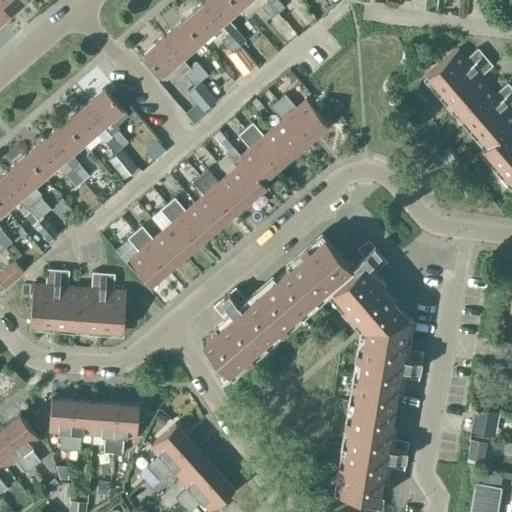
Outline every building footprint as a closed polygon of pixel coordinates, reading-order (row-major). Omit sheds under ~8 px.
[(0,0),(0,5),(7,14),(24,0),(0,0)] [(233,0),(203,0),(202,2),(220,23),(239,6),(233,0)] [(273,16),(278,12),(267,0),(265,0),(262,3),(273,16)] [(267,0),(278,12),(286,5),(282,0),(267,0)] [(202,2),(187,15),(182,19),(201,40),(220,23),(202,2)] [(182,19),(163,35),(181,56),(201,40),(182,19)] [(228,32),(239,45),(247,39),(236,26),(228,32)] [(223,37),(234,50),(239,45),(228,32),(223,37)] [(174,69),(178,74),(182,71),(193,84),(200,78),(189,66),(181,56),(163,35),(143,52),(165,77),(174,69)] [(245,71),(255,62),(241,46),(231,55),(245,71)] [(427,74),(442,93),(485,56),(478,47),(466,57),(458,48),(427,74)] [(493,64),(485,56),(442,93),(457,110),(488,83),(481,74),(493,64)] [(201,79),(207,74),(196,60),(189,66),(200,78),(201,79)] [(205,109),(216,100),(201,82),(189,91),(205,109)] [(496,92),(488,83),(457,110),(472,127),(511,92),(511,86),(508,82),(496,92)] [(103,87),(83,104),(101,125),(109,134),(117,127),(115,125),(127,115),(103,87)] [(511,107),(511,92),(472,127),(487,144),(482,148),(483,149),(511,124),(511,110),(510,109),(511,107)] [(278,99),(311,138),(328,123),(306,98),(296,106),(285,93),(278,99)] [(256,97),(251,101),(258,109),(263,105),(256,97)] [(273,126),(295,151),(311,138),(278,99),(271,106),(282,119),(273,126)] [(104,140),(106,139),(105,138),(109,134),(101,125),(83,104),(64,121),(82,142),(95,130),(104,140)] [(45,137),(82,181),(91,174),(71,151),(82,142),(64,121),(45,137)] [(245,127),(278,166),(295,151),(273,126),(263,134),(252,121),(245,127)] [(511,124),(483,149),(498,166),(511,154),(511,124)] [(109,134),(120,147),(129,139),(117,127),(109,134)] [(240,154),(262,179),(278,166),(245,127),(238,134),(249,147),(240,154)] [(105,138),(117,151),(120,147),(109,134),(105,138)] [(58,163),(78,185),(82,181),(45,137),(26,154),(44,175),(58,163)] [(227,173),(249,199),(266,184),(262,179),(240,154),(233,146),(225,152),(236,165),(227,173)] [(125,176),(139,165),(123,147),(110,159),(125,176)] [(6,170),(25,191),(44,175),(26,154),(6,170)] [(511,154),(498,166),(511,182),(511,154)] [(218,181),(207,168),(200,174),(233,213),(249,199),(227,173),(218,181)] [(0,201),(5,208),(13,201),(17,198),(25,207),(27,205),(38,218),(43,213),(33,201),(25,191),(6,170),(0,175),(0,201)] [(233,213),(200,174),(193,180),(204,193),(195,201),(216,227),(233,213)] [(88,211),(101,200),(85,182),(73,193),(88,211)] [(33,201),(43,213),(51,207),(39,194),(33,201)] [(174,196),(167,202),(200,241),(216,227),(195,201),(186,209),(174,196)] [(12,242),(0,227),(0,212),(5,208),(0,201),(0,240),(5,247),(12,242)] [(200,241),(167,202),(160,209),(171,222),(162,229),(184,255),(200,241)] [(59,233),(44,216),(34,225),(48,242),(59,233)] [(184,255),(162,229),(153,237),(142,224),(134,230),(167,269),(184,255)] [(167,269),(134,230),(127,237),(138,250),(129,258),(150,283),(167,269)] [(324,235),(202,341),(228,372),(351,266),(324,235)] [(370,263),(381,253),(374,245),(363,255),(370,263)] [(0,278),(6,285),(24,269),(15,258),(0,270),(0,278)] [(362,326),(394,299),(363,263),(331,290),(362,326)] [(33,282),(30,323),(53,324),(57,268),(46,267),(45,283),(33,282)] [(53,324),(76,326),(79,285),(68,285),(69,269),(57,268),(53,324)] [(76,326),(99,328),(103,271),(92,271),(91,286),(79,285),(76,326)] [(103,271),(99,328),(123,330),(126,289),(113,288),(114,272),(103,271)] [(238,303),(228,292),(220,299),(230,310),(238,303)] [(400,367),(402,356),(408,316),(401,307),(393,314),(389,312),(366,331),(364,331),(353,400),(394,406),(400,367)] [(400,367),(420,370),(422,359),(402,356),(400,367)] [(61,431),(60,448),(70,449),(73,398),(51,396),(49,430),(61,431)] [(95,399),(73,398),(70,449),(79,449),(80,432),(92,433),(95,399)] [(116,401),(95,399),(92,433),(104,434),(103,451),(113,452),(116,401)] [(354,494),(352,505),(382,510),(384,498),(379,497),(385,457),(387,446),(394,406),(353,400),(339,491),(354,494)] [(139,403),(116,401),(113,452),(122,452),(124,435),(136,436),(139,403)] [(2,425),(33,466),(40,460),(30,446),(40,438),(19,412),(2,425)] [(146,465),(153,472),(190,438),(175,422),(150,444),(159,454),(146,465)] [(15,458),(25,471),(33,466),(2,425),(0,426),(0,458),(5,465),(15,458)] [(480,458),(481,458),(484,438),(471,436),(467,455),(466,455),(464,465),(478,467),(480,458)] [(172,468),(180,477),(205,454),(190,438),(153,472),(159,479),(172,468)] [(407,449),(387,446),(385,457),(405,460),(407,449)] [(175,497),(181,504),(219,470),(205,454),(180,477),(188,486),(175,497)] [(68,466),(56,466),(60,479),(67,479),(68,466)] [(234,487),(219,470),(181,504),(188,511),(201,500),(209,509),(212,507),(220,500),(234,487)] [(54,477),(47,482),(51,489),(59,483),(54,477)] [(494,511),(500,487),(475,482),(469,511),(494,511)] [(220,500),(212,507),(215,511),(218,511),(225,506),(220,500)]
